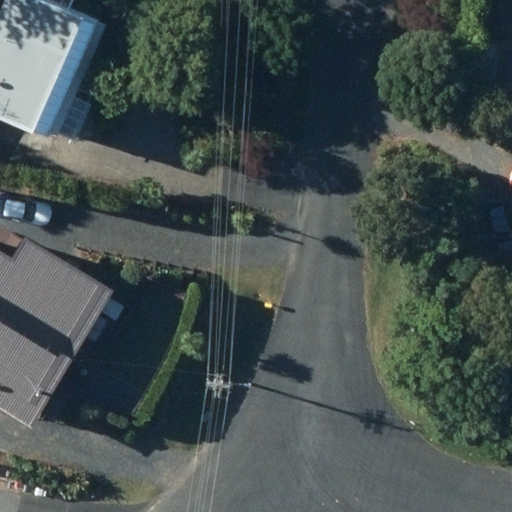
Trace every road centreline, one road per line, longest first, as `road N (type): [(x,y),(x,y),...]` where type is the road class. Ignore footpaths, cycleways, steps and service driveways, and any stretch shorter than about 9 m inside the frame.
road 1 (unclassified): [(308,0),(307,196),(283,458)]
road 2 (residential): [(283,458),(511,509)]
